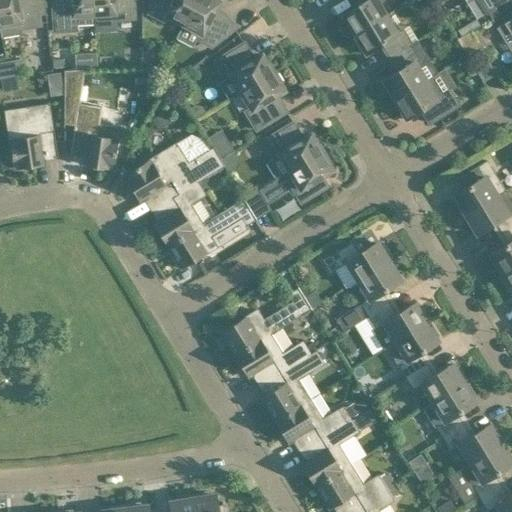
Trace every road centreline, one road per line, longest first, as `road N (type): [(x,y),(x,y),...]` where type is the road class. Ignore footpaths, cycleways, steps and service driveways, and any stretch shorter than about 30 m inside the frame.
road 1 (residential): [(169,313),(387,183)]
road 2 (residential): [(0,489),(104,482),(248,449)]
road 3 (residential): [(511,386),(387,183)]
road 4 (residential): [(169,313),(107,216),(87,203),(0,213)]
road 5 (residential): [(387,183),(274,0)]
road 6 (residential): [(248,449),(169,313)]
road 7 (residential): [(387,183),(511,108)]
